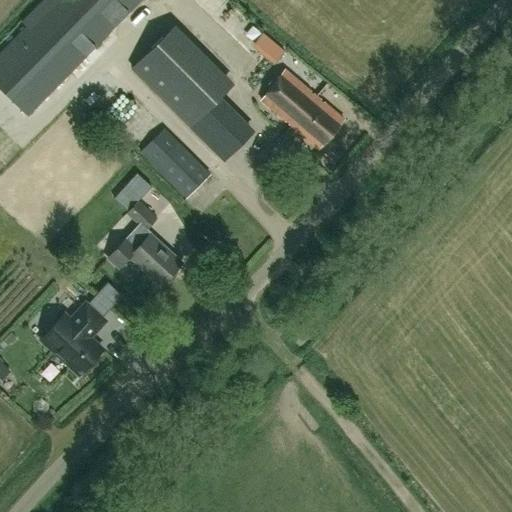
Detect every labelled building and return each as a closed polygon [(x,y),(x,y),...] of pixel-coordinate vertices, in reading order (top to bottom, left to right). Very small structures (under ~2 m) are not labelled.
[(0,86),(26,113),(139,0),(52,0),(0,52),(0,86)] [(193,0),(213,14),(223,0),(193,0)] [(318,149),(344,118),(286,70),(261,101),(318,149)] [(113,73),(96,89),(122,116),(139,100),(113,73)] [(210,155),(251,143),(235,91),(194,103),(210,155)] [(163,128),(140,151),(186,197),(209,174),(163,128)] [(113,198),(128,212),(135,204),(138,201),(151,187),(137,173),(113,198)] [(153,191),(144,198),(157,216),(167,208),(153,191)] [(182,264),(149,234),(145,230),(157,218),(138,201),(135,204),(128,212),(127,213),(138,224),(108,257),(119,268),(130,256),(161,286),(182,264)] [(40,339),(79,375),(102,350),(89,338),(105,321),(85,303),(70,320),(64,314),(40,339)]
